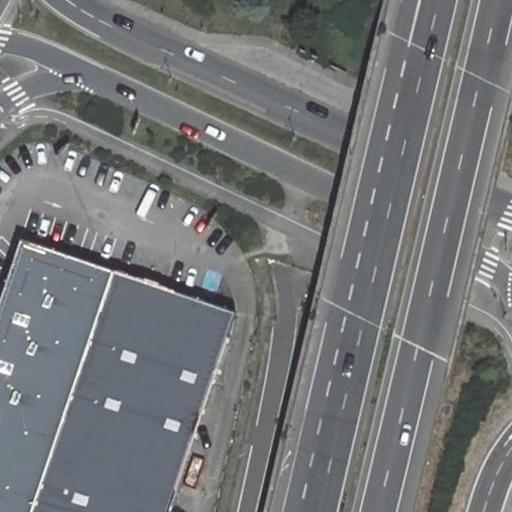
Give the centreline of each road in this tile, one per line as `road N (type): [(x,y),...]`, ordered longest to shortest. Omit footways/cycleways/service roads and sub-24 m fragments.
road 1 (trunk): [(378,511),(498,0)]
road 2 (primary): [(511,213),(102,22),(71,0)]
road 3 (trunk): [(417,48),(309,511)]
road 4 (primary): [(86,72),(511,283)]
